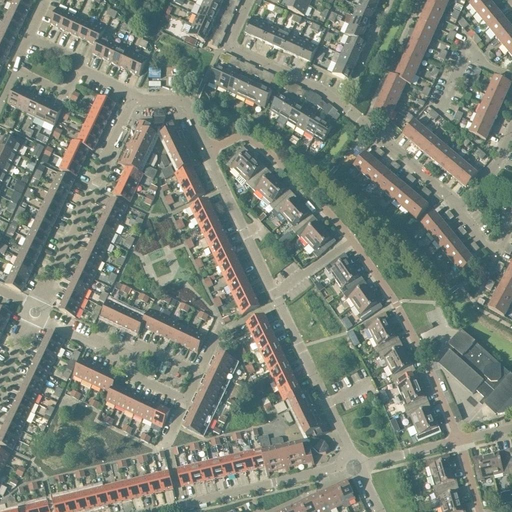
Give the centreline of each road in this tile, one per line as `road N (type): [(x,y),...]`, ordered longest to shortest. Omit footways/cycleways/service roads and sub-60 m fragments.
road 1 (residential): [(458,441),(395,305),(352,242)]
road 2 (residential): [(38,302),(133,99)]
road 3 (residential): [(352,242),(266,152),(239,137),(209,149)]
road 4 (residential): [(342,107),(225,50),(249,0)]
road 5 (residential): [(350,451),(273,294)]
road 6 (residential): [(182,507),(339,466)]
road 7 (residential): [(273,294),(209,149)]
road 8 (residential): [(457,209),(342,107)]
